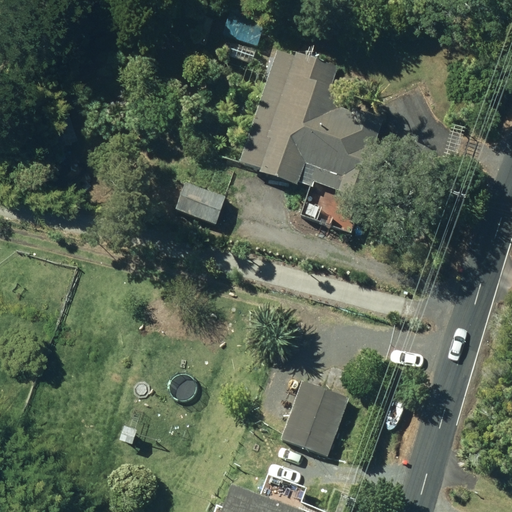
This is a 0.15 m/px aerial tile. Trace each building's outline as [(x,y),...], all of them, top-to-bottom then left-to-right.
[(220,34),(255,48),(266,20),(231,7),(220,34)] [(225,58),(250,66),(254,53),(229,45),(225,58)] [(239,169),(293,186),(296,187),(302,170),(315,174),(310,186),(334,194),(332,201),(360,211),(381,150),(371,147),(380,122),(349,112),(348,116),(340,113),(345,99),(325,92),(331,76),(276,57),(238,168),(239,169)] [(171,213),(213,227),(223,200),(180,186),(171,213)] [(288,419),(281,442),(326,458),(345,401),(286,381),(291,368),(290,368),(288,367),(262,358),(257,370),(279,378),(268,410),(257,406),(249,429),(266,435),(274,414),(286,418),(288,419)] [(134,473),(147,479),(151,471),(138,465),(134,473)] [(69,476),(83,482),(86,472),(73,467),(69,476)] [(62,490),(76,497),(81,489),(67,481),(62,490)] [(270,511),(229,497),(222,511),(270,511)]
